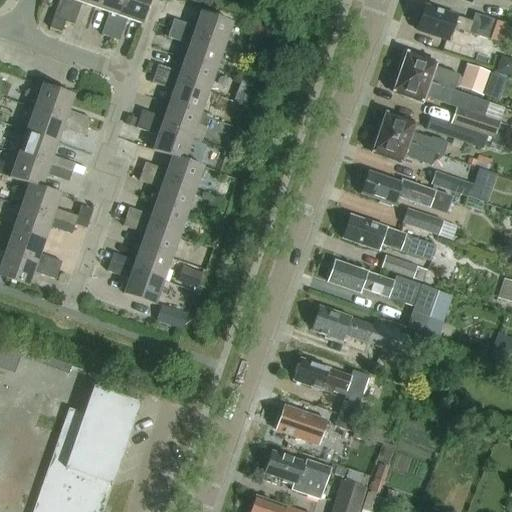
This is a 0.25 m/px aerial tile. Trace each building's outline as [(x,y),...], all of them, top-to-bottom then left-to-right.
[(59,34),(63,22),(64,23),(71,0),(61,0),(55,19),(52,18),(48,30),(59,34)] [(94,10),(96,0),(71,0),(64,23),(72,26),(80,5),(94,10)] [(109,38),(122,0),(96,0),(94,10),(107,14),(100,35),(109,38)] [(122,0),(109,38),(118,41),(125,21),(140,26),(148,0),(122,0)] [(209,8),(211,0),(186,0),(209,8)] [(454,30),(490,42),(497,23),(479,17),(476,25),(426,8),(418,32),(450,43),(454,30)] [(170,30),(224,47),(233,24),(200,13),(195,28),(173,20),(170,30)] [(492,39),(509,44),(511,34),(511,25),(498,21),(492,39)] [(255,24),(248,45),(267,51),(273,30),(255,24)] [(216,70),(224,47),(170,30),(167,39),(188,46),(183,59),(216,70)] [(407,54),(400,74),(449,91),(453,92),(459,76),(434,68),(436,64),(407,54)] [(208,92),(216,70),(183,59),(179,73),(158,66),(154,75),(208,92)] [(465,66),(457,89),(481,97),(489,74),(465,66)] [(400,74),(393,94),(422,104),(425,98),(448,107),(453,92),(449,91),(400,74)] [(200,115),(208,92),(154,75),(151,84),(172,91),(168,104),(200,115)] [(0,83),(0,95),(6,98),(10,86),(0,83)] [(240,84),(234,99),(246,103),(251,88),(240,84)] [(33,109),(87,128),(90,119),(69,111),(74,96),(42,85),(33,109)] [(453,92),(448,107),(483,118),(488,104),(453,92)] [(193,137),(200,115),(168,104),(163,118),(142,111),(139,120),(193,137)] [(229,108),(225,120),(237,124),(241,112),(229,108)] [(84,136),(87,128),(33,109),(25,131),(57,143),(62,129),(84,136)] [(452,126),(495,140),(500,126),(457,111),(452,126)] [(432,138),(429,140),(412,134),(415,125),(386,115),(379,134),(427,151),(433,153),(440,155),(444,143),(432,138)] [(129,118),(126,126),(135,129),(137,121),(129,118)] [(185,159),(193,137),(139,120),(135,129),(156,136),(151,150),(170,157),(170,156),(184,160),(185,159)] [(482,151),(486,139),(431,120),(427,131),(472,147),(482,151)] [(500,126),(495,140),(506,144),(511,129),(500,126)] [(53,156),(57,143),(25,131),(17,154),(71,173),(73,166),(74,164),(53,156)] [(433,153),(427,151),(379,134),(372,155),(401,165),(404,157),(429,166),(433,153)] [(68,182),(71,173),(17,154),(9,177),(28,184),(29,183),(42,188),(41,187),(46,174),(68,182)] [(204,166),(185,159),(184,160),(170,156),(170,157),(165,170),(144,163),(141,172),(196,190),(204,166)] [(467,158),(465,164),(482,170),(485,159),(475,156),(474,160),(467,158)] [(73,166),(71,173),(82,177),(85,170),(73,166)] [(188,212),(196,190),(141,172),(138,181),(159,188),(154,201),(188,212)] [(369,174),(361,196),(395,208),(399,198),(430,208),(447,214),(452,199),(435,193),(402,182),(401,185),(369,174)] [(476,192),(437,178),(434,188),(467,199),(473,201),(476,192)] [(61,194),(42,188),(29,183),(28,184),(20,206),(74,226),(83,229),(90,210),(78,206),(74,216),(56,209),(61,194)] [(466,204),(478,208),(480,203),(473,201),(467,199),(466,204)] [(180,235),(188,212),(154,201),(149,215),(128,208),(124,217),(180,235)] [(71,234),(74,226),(20,206),(12,229),(44,241),(49,227),(71,234)] [(450,227),(408,211),(404,223),(446,239),(450,227)] [(172,257),(180,235),(124,217),(121,226),(143,234),(138,246),(172,257)] [(436,247),(406,237),(350,218),(343,241),(379,253),(381,246),(431,263),(436,247)] [(39,254),(44,241),(12,229),(4,252),(58,271),(61,262),(39,254)] [(164,280),(172,257),(138,246),(133,261),(112,253),(109,262),(111,263),(164,280)] [(55,280),(58,271),(4,252),(0,263),(0,276),(28,287),(33,272),(55,280)] [(420,283),(425,270),(384,256),(379,269),(420,283)] [(164,280),(111,263),(109,262),(106,271),(127,279),(122,292),(155,304),(164,280)] [(335,264),(328,284),(360,296),(362,290),(414,309),(412,314),(428,319),(437,293),(421,288),(395,279),(393,284),(335,264)] [(203,273),(184,266),(178,281),(197,288),(203,273)] [(183,330),(188,313),(161,304),(156,321),(183,330)] [(346,337),(368,345),(393,354),(401,331),(375,322),(374,328),(352,320),(320,308),(312,332),(326,337),(325,340),(343,346),(346,337)] [(511,361),(511,340),(497,335),(490,355),(511,363),(511,361)] [(302,362),(295,382),(323,392),(332,396),(333,393),(345,398),(361,403),(362,399),(369,379),(354,374),(352,380),(302,362)] [(95,511),(106,484),(112,486),(141,404),(94,388),(84,415),(69,410),(33,511),(95,511)] [(343,405),(340,415),(354,420),(357,410),(343,405)] [(320,449),(328,425),(286,409),(277,433),(320,449)] [(339,416),(335,428),(354,435),(352,439),(364,443),(365,439),(370,427),(339,416)] [(321,503),(332,472),(306,463),(305,465),(272,453),(264,475),(283,482),(282,484),(293,488),(292,493),(321,503)] [(329,511),(367,511),(359,509),(365,489),(339,481),(329,511)] [(388,491),(385,499),(395,503),(398,495),(388,491)] [(291,511),(256,500),(251,511),(291,511)]
